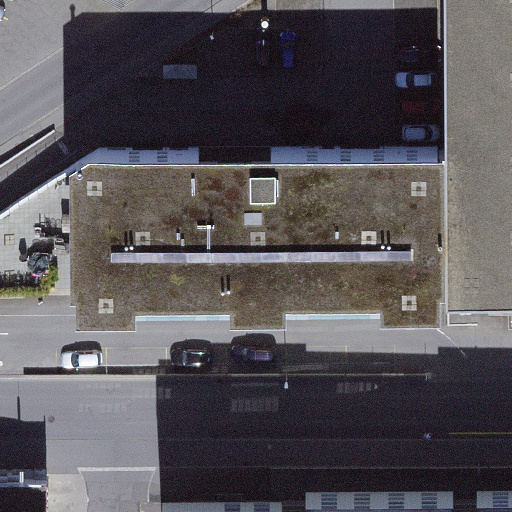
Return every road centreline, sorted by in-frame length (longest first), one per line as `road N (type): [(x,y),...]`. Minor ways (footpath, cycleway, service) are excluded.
road 1 (tertiary): [(104,417),(511,413)]
road 2 (residential): [(189,0),(0,125)]
